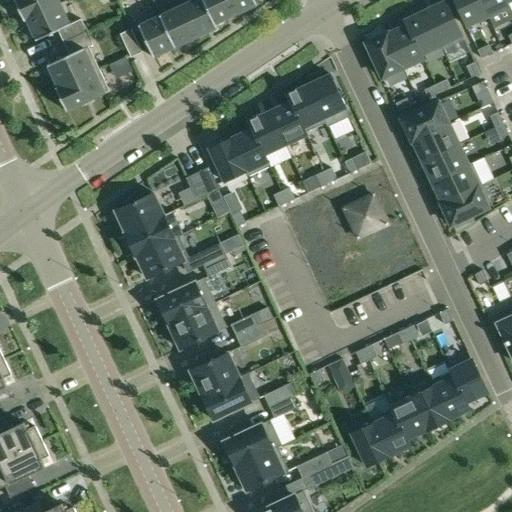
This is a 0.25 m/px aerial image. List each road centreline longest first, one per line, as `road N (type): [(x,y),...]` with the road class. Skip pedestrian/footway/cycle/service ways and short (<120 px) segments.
road 1 (residential): [(324,8),(511,409)]
road 2 (residential): [(324,8),(28,211)]
road 3 (unclassified): [(28,211),(168,511)]
